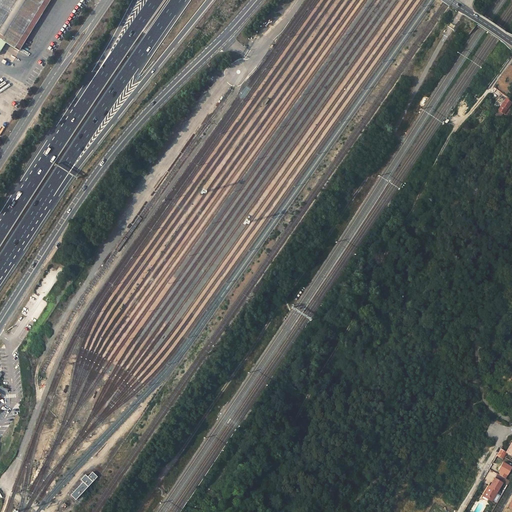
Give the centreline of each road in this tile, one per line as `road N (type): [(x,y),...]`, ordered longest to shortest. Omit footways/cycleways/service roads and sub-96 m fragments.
road 1 (track): [(511,56),(446,142),(298,414),(225,511)]
road 2 (secondary): [(256,0),(121,142),(0,322)]
road 3 (track): [(40,402),(36,372),(74,298),(136,202),(238,72)]
road 4 (motorway): [(45,195),(63,185),(209,0)]
road 5 (motorway): [(45,195),(177,0)]
road 6 (motorway): [(155,0),(39,171)]
road 7 (motorway): [(135,0),(39,171)]
road 8 (unclassified): [(107,0),(0,159)]
